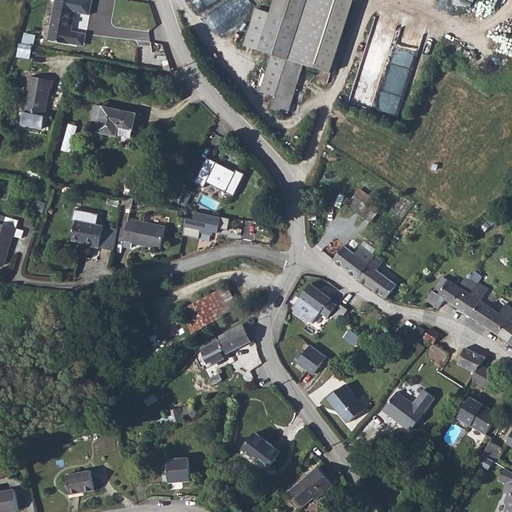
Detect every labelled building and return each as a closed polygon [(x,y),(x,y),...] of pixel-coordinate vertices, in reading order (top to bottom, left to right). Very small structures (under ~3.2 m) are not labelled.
[(76,0),(55,0),(50,38),(70,41),(70,40),(77,41),(79,30),(72,28),(76,0)] [(274,0),(272,9),(318,24),(306,60),(331,68),(353,0),(274,0)] [(290,108),(306,60),(318,24),(272,9),(258,4),(246,40),(275,50),(263,86),(277,91),(273,103),(290,108)] [(33,55),(37,34),(24,32),(20,52),(33,55)] [(56,77),(33,73),(28,106),(49,109),(53,84),(55,85),(56,77)] [(98,115),(96,123),(131,131),(137,107),(102,98),(95,97),(91,113),(98,115)] [(71,151),(78,125),(70,123),(63,149),(71,151)] [(210,152),(197,178),(207,183),(209,178),(237,191),(248,169),(239,165),(238,167),(210,152)] [(137,196),(130,194),(128,205),(135,207),(137,196)] [(51,200),(44,198),(42,208),(48,210),(51,200)] [(374,202),(351,201),(351,210),(374,212),(374,202)] [(319,204),(314,204),(311,204),(313,218),(320,217),(319,204)] [(21,233),(24,224),(9,219),(12,213),(0,208),(0,258),(9,261),(19,232),(21,233)] [(219,226),(229,228),(231,216),(189,209),(184,234),(200,237),(201,232),(217,235),(219,226)] [(167,245),(171,225),(134,217),(135,213),(127,211),(124,227),(122,238),(128,239),(127,245),(135,247),(136,243),(150,245),(150,241),(167,245)] [(99,241),(98,244),(106,245),(110,224),(81,218),(77,237),(86,238),(99,241)] [(30,227),(24,224),(21,233),(28,235),(30,227)] [(124,227),(110,224),(106,245),(120,248),(122,238),(124,227)] [(378,252),(379,251),(381,248),(367,238),(358,251),(347,243),(337,256),(361,275),(378,252)] [(361,275),(390,296),(400,282),(381,267),(387,259),(378,252),(361,275)] [(449,297),(455,301),(465,286),(451,277),(446,274),(437,288),(431,297),(443,306),(449,297)] [(336,294),(314,278),(303,294),(295,303),(316,319),(324,309),(332,315),(342,302),(335,296),(336,294)] [(455,301),(473,314),(483,299),(491,288),(488,285),(480,280),(473,292),(465,286),(455,301)] [(473,314),(501,332),(511,315),(511,304),(504,299),(497,308),(483,299),(473,314)] [(187,311),(195,320),(207,310),(199,300),(187,311)] [(353,307),(345,301),(337,312),(345,318),(353,307)] [(175,322),(183,332),(193,323),(185,314),(175,322)] [(511,315),(501,332),(511,339),(511,315)] [(248,322),(206,344),(197,349),(207,369),(221,362),(219,359),(235,351),(238,357),(237,358),(240,363),(249,359),(248,350),(245,346),(250,345),(248,339),(252,338),(254,333),(248,322)] [(434,325),(427,336),(436,341),(443,330),(434,325)] [(310,345),(298,362),(314,375),(327,356),(310,345)] [(460,360),(478,370),(482,363),(485,364),(489,357),(469,345),(462,357),(460,360)] [(478,370),(477,372),(475,376),(491,385),(498,372),(485,364),(482,363),(478,370)] [(352,393),(353,392),(348,385),(330,398),(340,410),(341,407),(352,393)] [(438,397),(428,389),(417,403),(402,391),(387,410),(414,430),(438,397)] [(368,411),(353,392),(352,393),(341,407),(340,410),(350,424),(368,411)] [(474,392),(461,412),(487,429),(500,409),(474,392)] [(269,466),(282,450),(258,432),(245,448),(269,466)] [(492,437),(484,450),(496,458),(504,445),(492,437)] [(202,462),(180,461),(180,476),(179,484),(201,485),(202,462)] [(97,485),(92,466),(66,473),(71,492),(97,485)] [(326,496),(336,488),(321,469),(292,492),(304,507),(322,492),(326,496)] [(511,511),(511,480),(507,478),(504,487),(508,489),(505,497),(507,502),(504,509),(499,511),(498,511),(511,511)] [(18,490),(1,494),(0,494),(0,511),(9,511),(22,509),(18,490)]
